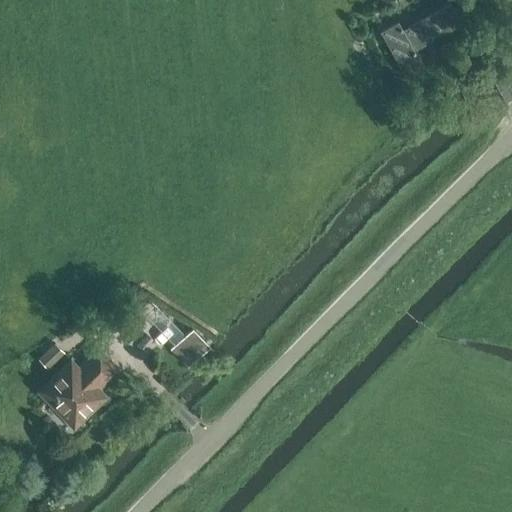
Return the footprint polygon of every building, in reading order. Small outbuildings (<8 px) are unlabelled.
[(392,0),(398,9),(412,1),(412,2),(415,0),(392,0)] [(397,21),(380,31),(405,76),(423,66),(414,50),(461,23),(449,3),(402,29),(397,21)] [(185,335),(173,346),(190,364),(202,352),(210,344),(193,327),(185,335)] [(40,356),(50,366),(64,352),(54,342),(40,356)] [(105,395),(98,388),(118,367),(99,348),(78,367),(70,359),(39,390),(74,426),(105,395)]
